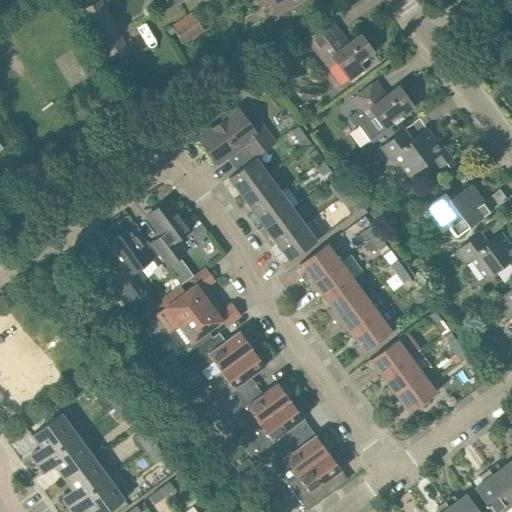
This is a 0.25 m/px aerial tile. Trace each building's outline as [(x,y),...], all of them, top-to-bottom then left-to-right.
[(110,62),(128,52),(100,0),(81,10),(110,62)] [(278,14),(301,0),(259,0),(263,6),(271,2),(278,14)] [(184,44),(204,31),(191,12),(171,25),(184,44)] [(360,34),(343,46),(329,25),(308,40),(328,67),(336,61),(349,80),(364,70),(359,62),(374,53),(360,34)] [(358,110),(347,118),(352,125),(357,125),(369,141),(385,129),(414,107),(398,86),(387,94),(382,97),(372,83),(372,82),(350,99),(358,110)] [(254,158),(255,158),(275,143),(255,116),(247,122),(237,109),(199,137),(209,152),(214,148),(222,159),(243,144),(254,158)] [(299,142),(305,137),(298,127),(291,132),(298,142),(299,142)] [(440,166),(452,158),(436,138),(433,140),(425,129),(411,139),(404,129),(380,147),(390,160),(394,156),(408,176),(433,157),(440,166)] [(315,165),(322,160),(315,150),(308,155),(315,165)] [(240,194),(267,174),(255,158),(254,158),(228,177),(240,194)] [(322,175),(329,170),(322,160),(315,165),(322,175)] [(253,211),(279,191),(267,174),(240,194),(253,211)] [(339,198),(346,193),(339,182),(331,188),(339,198)] [(456,237),(475,223),(491,211),(490,210),(488,212),(482,203),(484,202),(470,184),(449,199),(444,192),(423,208),(442,233),(449,227),(456,237)] [(265,227),(292,208),(279,191),(253,211),(265,227)] [(346,208),(354,203),(346,193),(339,198),(346,208)] [(169,199),(146,215),(161,236),(152,243),(153,245),(168,265),(173,273),(181,284),(193,275),(179,257),(185,252),(176,240),(191,229),(169,199)] [(370,211),(379,225),(388,218),(378,204),(370,211)] [(277,244),(304,224),(292,208),(265,227),(277,244)] [(289,261),(316,241),(304,224),(277,244),(289,261)] [(371,225),(364,230),(369,238),(370,239),(378,233),(371,225)] [(129,227),(109,242),(134,277),(120,286),(141,314),(156,303),(153,299),(150,301),(138,285),(141,282),(148,277),(140,268),(152,259),(158,255),(151,246),(145,250),(129,227)] [(369,238),(364,230),(359,234),(365,241),(369,238)] [(511,240),(509,243),(501,232),(488,242),(480,232),(456,249),(466,262),(471,258),(485,279),(509,261),(511,264),(511,240)] [(370,239),(377,248),(384,242),(378,233),(370,239)] [(377,248),(370,239),(364,244),(370,252),(377,248)] [(307,285),(339,261),(326,244),(299,263),(306,272),(301,276),(307,285)] [(352,279),(352,278),(363,271),(351,254),(340,262),(339,261),(307,285),(314,294),(319,290),(325,299),(352,279)] [(389,265),(396,274),(403,268),(397,260),(389,265)] [(396,274),(403,283),(410,278),(403,268),(396,274)] [(333,320),(365,296),(352,279),(325,299),(331,307),(326,311),(333,320)] [(165,308),(155,315),(168,332),(178,325),(209,302),(206,298),(212,294),(206,286),(201,280),(195,285),(185,291),(181,286),(160,301),(165,308)] [(511,312),(511,287),(496,299),(508,316),(511,312)] [(423,295),(415,300),(422,309),(429,304),(423,295)] [(351,334),(378,314),(365,296),(333,320),(339,329),(344,325),(351,334)] [(178,325),(168,332),(181,350),(191,343),(208,330),(221,321),(228,316),(223,309),(217,302),(211,306),(209,302),(178,325)] [(427,317),(441,336),(449,330),(435,311),(427,317)] [(359,355),(391,331),(378,314),(351,334),(357,342),(352,346),(359,355)] [(456,331),(464,342),(471,336),(463,325),(456,331)] [(221,371),(251,348),(238,331),(218,346),(212,337),(192,352),(204,368),(213,361),(221,371)] [(447,344),(453,352),(461,346),(454,338),(447,344)] [(382,377),(410,357),(397,340),(364,363),(371,372),(376,369),(382,377)] [(461,346),(453,352),(460,361),(468,355),(461,346)] [(244,381),(264,366),(251,348),(221,371),(211,378),(218,388),(230,404),(251,389),(244,381)] [(390,398),(423,374),(410,357),(382,377),(389,386),(384,389),(390,398)] [(408,413),(436,392),(423,374),(390,398),(397,407),(402,403),(408,413)] [(471,383),(475,389),(485,382),(481,376),(471,383)] [(259,423),(290,401),(277,383),(257,398),(251,389),(230,404),(242,420),(251,413),(259,423)] [(103,394),(108,401),(117,394),(112,387),(103,394)] [(108,401),(113,408),(122,401),(117,394),(108,401)] [(113,408),(118,415),(128,408),(122,401),(113,408)] [(283,433),(303,418),(290,401),(259,423),(266,433),(256,440),(268,456),(289,441),(283,433)] [(118,415),(124,422),(133,415),(128,408),(118,415)] [(38,463),(77,435),(61,413),(31,435),(40,447),(31,454),(38,463)] [(135,436),(140,443),(149,436),(144,429),(135,436)] [(63,478),(92,456),(77,435),(38,463),(45,472),(54,466),(63,478)] [(287,483),(328,453),(315,435),(295,450),(289,441),(268,456),(280,473),(289,465),(296,475),(286,483),(287,483)] [(140,443),(145,450),(154,443),(149,436),(140,443)] [(145,450),(150,457),(159,450),(154,443),(145,450)] [(159,450),(150,457),(156,463),(165,457),(159,450)] [(294,493),(306,509),(327,494),(321,485),(341,470),(328,453),(287,483),(294,493)] [(71,490),(62,496),(69,505),(108,477),(107,475),(93,457),(92,456),(63,478),(71,490)] [(511,503),(511,466),(509,462),(500,468),(497,463),(488,470),(511,503)] [(511,511),(511,503),(488,470),(479,476),(483,481),(474,488),(492,511),(511,511)] [(108,477),(69,505),(74,511),(80,511),(85,508),(87,511),(106,511),(125,498),(108,477)] [(176,491),(169,482),(159,489),(165,497),(164,497),(169,502),(175,498),(174,495),(176,491)] [(164,497),(165,497),(159,489),(149,496),(154,504),(164,497)] [(479,511),(466,493),(457,500),(453,495),(444,502),(451,511),(479,511)] [(451,511),(444,502),(436,508),(438,511),(451,511)]
